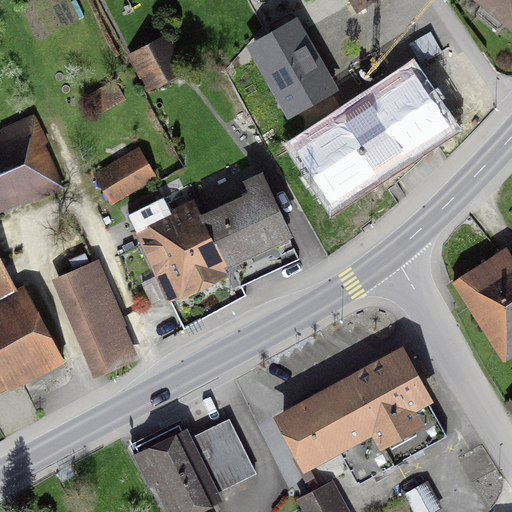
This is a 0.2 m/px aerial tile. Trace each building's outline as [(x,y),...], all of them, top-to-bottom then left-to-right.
[(355,0),(365,15),(389,0),(355,0)] [(511,0),(487,0),(481,7),(511,30),(511,0)] [(302,30),(259,52),(291,115),(334,93),(302,30)] [(160,43),(131,59),(142,81),(151,76),(155,83),(176,72),(160,43)] [(116,83),(92,95),(100,112),(125,99),(116,83)] [(307,156),(334,195),(427,131),(400,92),(307,156)] [(0,202),(57,176),(30,119),(4,132),(8,141),(0,145),(0,202)] [(282,129),(264,140),(310,214),(328,203),(282,129)] [(102,176),(116,205),(158,185),(144,156),(102,176)] [(211,216),(233,260),(283,236),(262,191),(211,216)] [(233,260),(211,216),(177,232),(163,203),(129,219),(165,293),(233,260)] [(511,257),(466,287),(511,359),(511,358),(511,257)] [(101,271),(63,288),(104,378),(142,361),(101,271)] [(0,319),(0,379),(52,354),(28,305),(0,319)] [(399,361),(284,423),(307,465),(336,449),(356,487),(442,440),(399,361)] [(181,426),(133,451),(152,489),(161,484),(175,511),(251,472),(227,425),(191,444),(181,426)] [(298,462),(282,469),(302,511),(338,511),(323,482),(311,488),(298,462)]
